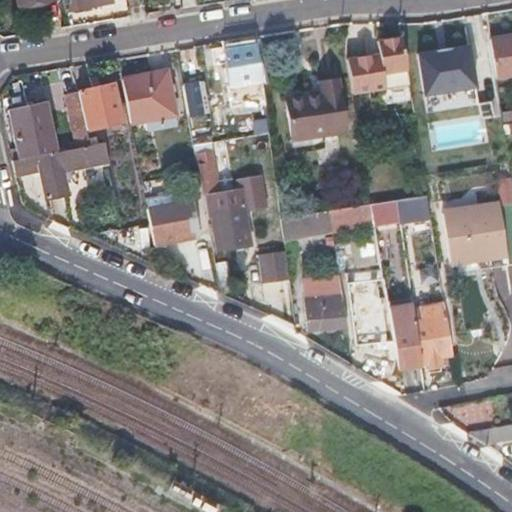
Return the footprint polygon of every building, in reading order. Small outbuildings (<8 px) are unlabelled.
[(254,36),(237,39),(221,41),(228,85),(260,81),(254,36)] [(373,55),(378,91),(411,86),(404,36),(378,40),(380,54),(373,55)] [(511,37),(491,40),(497,79),(511,77),(511,37)] [(351,95),(378,91),(373,55),(346,60),(351,95)] [(122,79),(130,124),(148,121),(150,129),(176,125),(166,71),(122,79)] [(318,90),(306,92),(314,134),(344,129),(335,77),(317,81),(318,90)] [(487,108),(501,106),(497,80),(483,82),(487,108)] [(113,85),(76,92),(84,129),(120,121),(113,85)] [(84,129),(76,92),(63,95),(73,143),(86,141),(84,129)] [(314,134),(306,92),(284,95),(291,137),(308,135),(314,134)] [(10,110),(20,157),(55,151),(44,103),(10,110)] [(309,141),(308,135),(291,137),(292,145),(309,141)] [(11,159),(13,166),(14,174),(39,169),(45,197),(73,192),(68,169),(101,164),(101,167),(108,165),(103,142),(55,151),(20,157),(11,159)] [(220,202),(216,182),(213,162),(200,164),(208,212),(210,211),(216,246),(249,241),(243,205),(213,210),(211,204),(220,202)] [(394,200),(395,211),(428,206),(427,195),(411,198),(398,200),(394,200)] [(511,198),(504,200),(505,203),(505,206),(442,215),(451,274),(511,266),(511,198)] [(192,200),(145,208),(152,244),(198,236),(192,200)] [(369,204),(326,211),(328,227),(372,221),(369,204)] [(326,211),(280,218),(282,238),(329,231),(328,227),(326,211)] [(260,282),(288,279),(284,250),(257,254),(260,282)] [(308,332),(345,327),(336,274),(299,280),(308,332)] [(353,348),(392,342),(386,310),(382,286),(346,291),(353,348)] [(412,323),(418,366),(425,365),(426,370),(441,368),(439,357),(449,356),(442,303),(418,306),(420,318),(411,319),(412,323)] [(396,368),(418,366),(412,323),(400,325),(397,308),(386,310),(392,342),(396,368)] [(484,446),(511,441),(511,427),(468,435),(484,446)]
